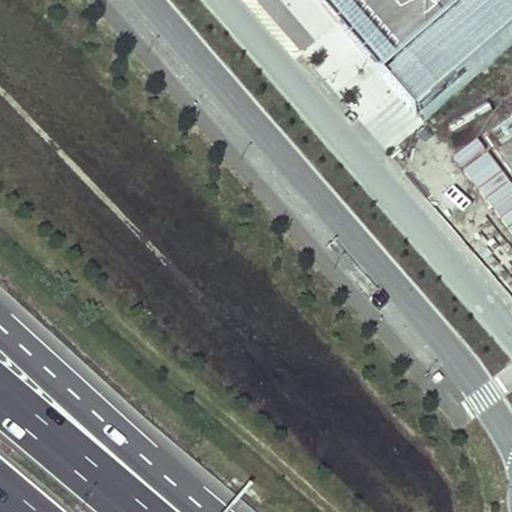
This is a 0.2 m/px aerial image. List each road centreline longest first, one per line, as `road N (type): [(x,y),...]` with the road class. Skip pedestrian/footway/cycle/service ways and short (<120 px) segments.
road 1 (tertiary): [(147,0),(443,341),(511,439)]
road 2 (tertiary): [(511,337),(220,0)]
road 3 (motorway): [(199,511),(0,321)]
road 4 (motorway): [(148,511),(0,388)]
